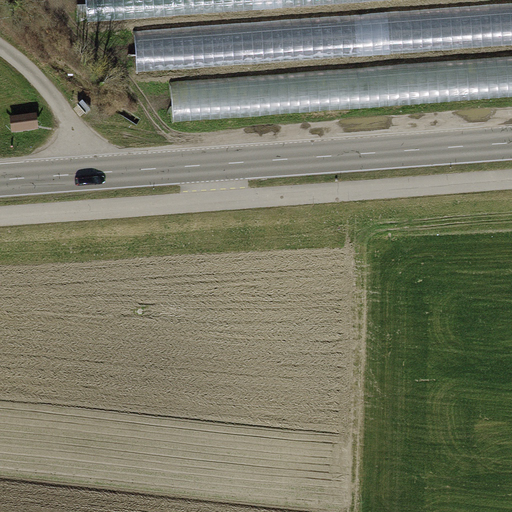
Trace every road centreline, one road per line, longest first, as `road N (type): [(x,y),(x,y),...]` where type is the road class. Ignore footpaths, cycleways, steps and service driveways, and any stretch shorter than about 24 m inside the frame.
road 1 (secondary): [(511,142),(0,180)]
road 2 (track): [(0,47),(74,126),(77,174)]
